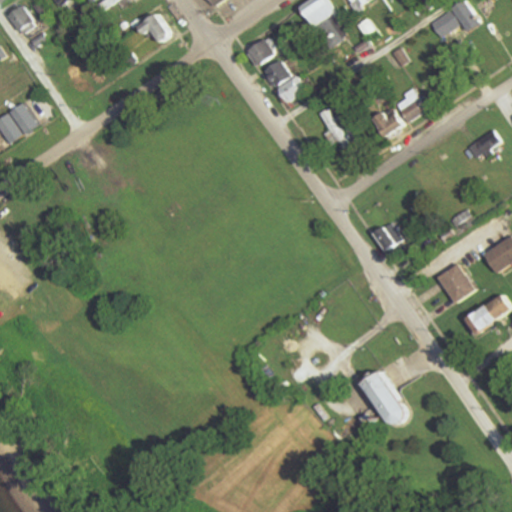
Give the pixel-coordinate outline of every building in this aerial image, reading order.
[(337,11),(328,0),(311,0),(301,8),(316,27),(337,11)] [(374,0),(351,0),(358,11),(374,0)] [(464,24),(469,31),(482,23),(476,13),(481,11),(473,0),(467,0),(433,22),(442,37),(464,24)] [(23,35),(38,26),(25,4),(10,13),(23,35)] [(152,28),(161,41),(172,34),(157,13),(139,25),(145,34),(152,28)] [(317,27),(331,49),(350,37),(336,15),(317,27)] [(377,30),(369,18),(359,24),(367,36),(377,30)] [(280,54),(271,37),(250,48),(259,65),(280,54)] [(265,71),(277,88),(294,76),(283,59),(265,71)] [(288,102),(308,90),(299,76),(279,88),(288,102)] [(409,98),(399,104),(410,121),(429,110),(415,88),(406,93),(409,98)] [(321,112),(331,130),(327,132),(339,153),(351,146),(330,108),(321,112)] [(405,123),(393,108),(387,114),(384,110),(374,118),(388,136),(405,123)] [(488,159),(495,154),(492,148),(503,142),(496,130),(478,141),(488,159)] [(387,250),(404,239),(393,221),(376,233),(387,250)] [(500,273),(511,264),(511,236),(487,255),(500,273)] [(458,303),(478,289),(461,263),(440,277),(458,303)] [(467,318),(478,333),(511,310),(511,305),(504,293),(467,318)] [(363,382),(393,428),(411,416),(381,370),(363,382)]
